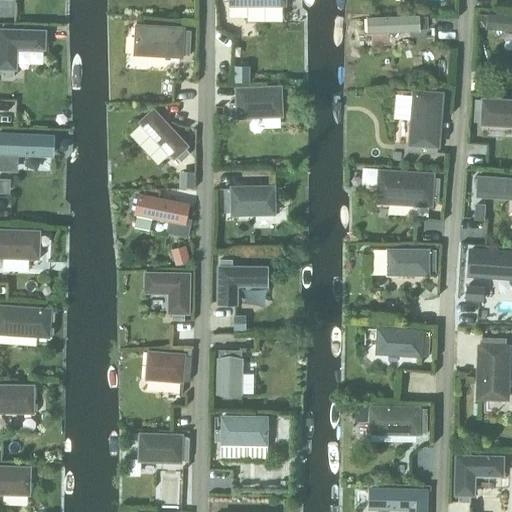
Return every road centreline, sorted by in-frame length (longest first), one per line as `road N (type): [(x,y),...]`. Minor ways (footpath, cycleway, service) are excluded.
road 1 (residential): [(438,511),(464,0)]
road 2 (residential): [(204,0),(199,511)]
